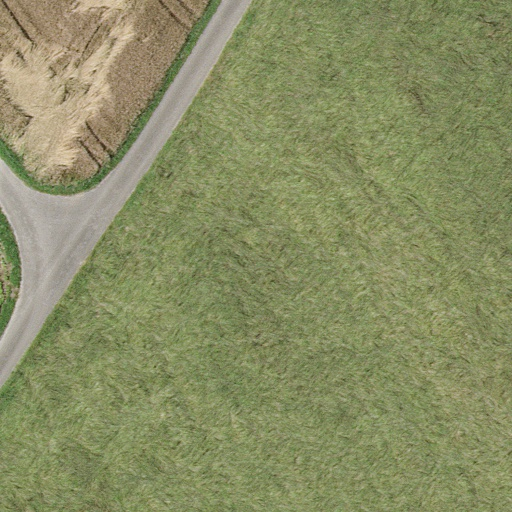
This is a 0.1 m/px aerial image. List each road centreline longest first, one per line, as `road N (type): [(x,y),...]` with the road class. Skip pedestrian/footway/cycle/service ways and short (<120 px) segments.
road 1 (track): [(59,264),(161,142),(250,0)]
road 2 (track): [(20,205),(59,264),(0,377)]
